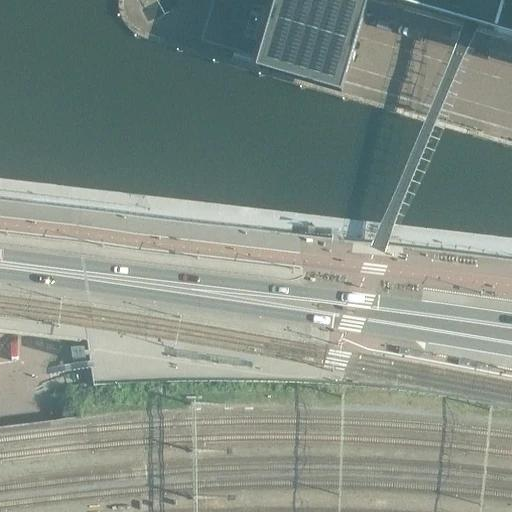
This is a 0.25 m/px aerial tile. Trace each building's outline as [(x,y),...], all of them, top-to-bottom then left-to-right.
[(511,0),(365,0),(511,42),(511,0)] [(194,296),(188,256),(184,255),(184,257),(86,246),(85,244),(71,242),(79,292),(124,298),(123,302),(155,306),(155,301),(168,303),(168,298),(175,299),(176,295),(191,296),(194,296)] [(261,266),(243,264),(197,259),(197,257),(196,257),(202,296),(214,294),(217,293),(218,295),(251,290),(253,288),(255,287),(255,290),(258,289),(261,266)] [(432,359),(433,354),(399,347),(398,353),(432,359)] [(84,354),(84,352),(84,349),(71,351),(72,356),(72,361),(85,359),(85,356),(84,354)] [(210,362),(211,356),(177,351),(176,357),(210,362)] [(252,369),(253,362),(219,357),(218,364),(252,369)] [(493,365),(458,358),(457,364),(491,371),(493,365)]
